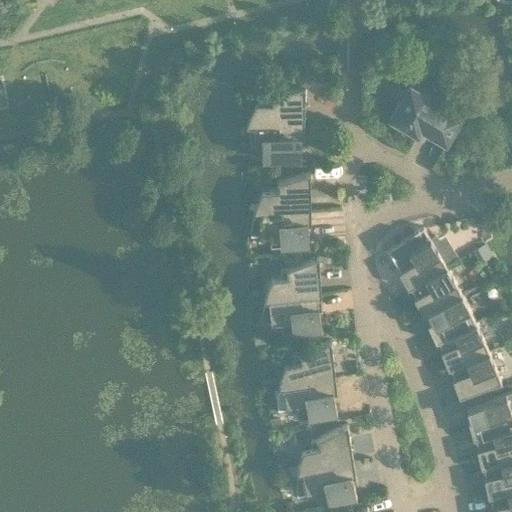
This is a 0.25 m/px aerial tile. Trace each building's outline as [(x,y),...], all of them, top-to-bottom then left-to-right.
[(246,121),(245,125),(250,125),(250,124),(299,123),(299,112),(304,112),(305,84),(271,93),(272,101),(255,102),(253,105),(251,109),(249,113),(248,117),(246,121)] [(460,138),(469,123),(460,118),(461,115),(409,84),(407,87),(401,88),(397,94),(399,101),(389,117),(415,133),(419,126),(445,142),(451,133),(460,138)] [(250,124),(250,125),(251,146),(261,146),(261,158),(300,157),(299,123),(250,124)] [(253,209),(252,213),(257,213),(257,212),(306,209),(305,198),(310,197),(309,170),(276,180),(277,188),(261,189),(259,193),(257,197),(255,201),(254,205),(253,209)] [(257,212),(257,213),(258,234),(269,233),(270,245),(308,243),(306,209),(257,212)] [(487,217),(477,218),(478,226),(488,224),(487,217)] [(409,285),(446,264),(438,250),(423,226),(387,248),(403,274),(401,275),(408,287),(409,286),(409,285)] [(263,301),(268,300),(267,299),(316,294),(315,283),(320,282),(318,255),(279,269),(281,275),(271,276),(269,280),(267,284),(266,288),(264,292),(263,296),(263,301)] [(409,285),(409,286),(418,300),(416,301),(422,313),(424,312),(423,312),(461,292),(454,278),(446,264),(409,285)] [(423,312),(424,312),(431,327),(429,328),(435,340),(437,339),(475,321),(468,306),(461,292),(423,312)] [(267,299),(268,300),(270,321),(280,320),(282,332),(320,328),(316,294),(267,299)] [(447,368),(449,367),(449,366),(488,350),(482,335),(475,321),(437,339),(444,354),(442,355),(447,368)] [(277,387),(282,386),(331,378),(329,367),(333,366),(330,339),(292,355),(294,361),(284,363),(282,367),(281,371),(280,375),(279,379),(278,383),(277,387)] [(500,380),(494,364),(488,350),(449,366),(449,367),(456,382),(454,383),(458,396),(481,387),(500,380)] [(282,386),(286,408),(296,406),(298,418),(336,412),(331,378),(282,386)] [(500,380),(481,387),(483,393),(490,391),(502,387),(500,380)] [(474,436),(511,424),(511,390),(492,398),(469,405),(465,407),(471,424),(469,425),(472,437),(474,437),(474,436)] [(483,393),(467,399),(469,405),(492,398),(490,391),(483,393)] [(280,417),(270,418),(272,431),(282,430),(280,417)] [(301,472),(349,461),(346,450),(351,450),(347,422),(309,440),(312,446),(301,449),(300,453),(299,457),(298,461),(297,465),(296,469),(296,473),(301,472)] [(511,424),(474,436),(474,437),(479,453),(477,453),(480,466),(482,466),(482,465),(511,457),(511,424)] [(308,425),(292,429),(295,438),(310,435),(308,425)] [(511,457),(482,465),(482,466),(486,482),(484,482),(487,496),(489,495),(489,494),(511,489),(511,457)] [(301,472),(305,493),(315,491),(318,503),(356,495),(349,461),(301,472)] [(490,511),(511,511),(511,489),(489,494),(489,495),(492,511),(490,511)]
